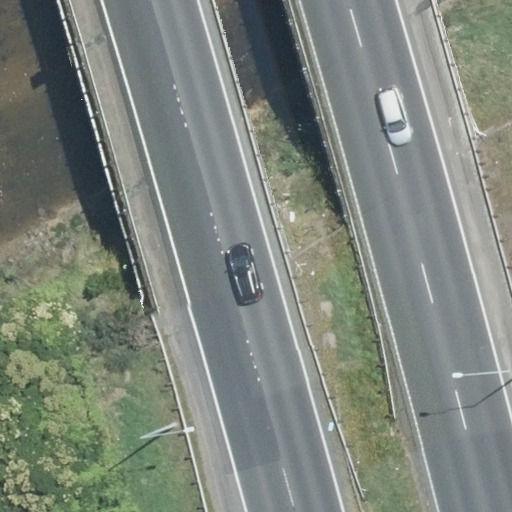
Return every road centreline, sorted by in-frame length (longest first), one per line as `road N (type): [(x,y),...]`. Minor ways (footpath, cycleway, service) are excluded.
road 1 (motorway): [(306,511),(150,0)]
road 2 (motorway): [(348,0),(494,511)]
